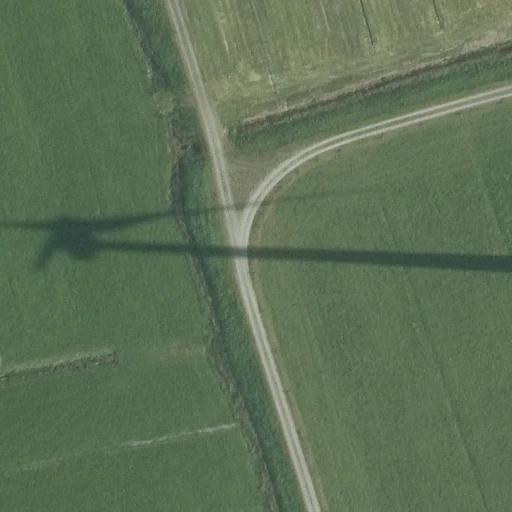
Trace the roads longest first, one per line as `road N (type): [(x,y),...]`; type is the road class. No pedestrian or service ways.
road 1 (track): [(330,511),(229,177),(511,88)]
road 2 (track): [(229,177),(171,0)]
